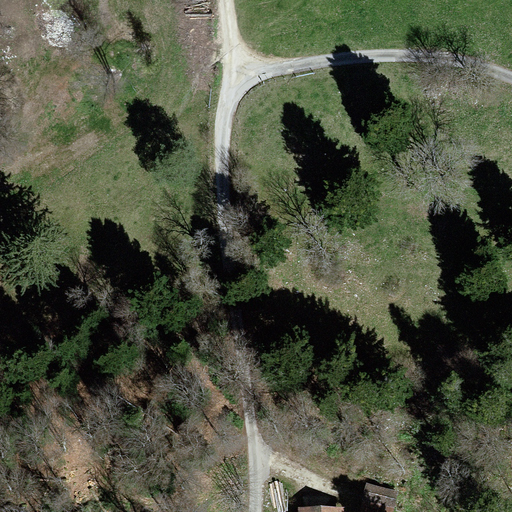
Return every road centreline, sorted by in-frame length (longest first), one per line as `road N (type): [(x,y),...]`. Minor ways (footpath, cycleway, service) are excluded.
road 1 (unclassified): [(256,511),(217,141),(230,80)]
road 2 (unclassified): [(511,79),(351,56),(230,80)]
